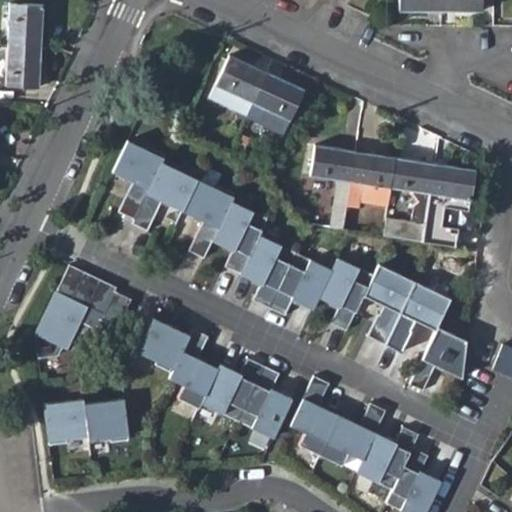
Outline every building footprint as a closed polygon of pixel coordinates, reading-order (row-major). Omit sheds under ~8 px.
[(398,0),(398,11),(439,11),(439,0),(398,0)] [(439,0),(439,11),(479,11),(479,0),(439,0)] [(6,45),(40,46),(42,5),(8,3),(6,45)] [(40,46),(6,45),(5,86),(38,87),(40,46)] [(207,99),(244,115),(245,114),(265,71),(228,54),(207,99)] [(265,71),(245,114),(258,120),(257,123),(282,135),(304,89),(265,71)] [(245,114),(244,115),(244,116),(257,123),(258,120),(245,114)] [(230,199),(234,192),(217,184),(215,187),(177,169),(179,165),(162,157),(164,153),(147,145),(145,148),(127,139),(112,170),(132,180),(117,211),(132,219),(131,223),(145,230),(160,200),(201,220),(187,249),(202,257),(211,239),(231,249),(224,264),(240,272),(239,273),(260,283),(252,298),(284,313),(291,298),(311,308),(317,296),(338,306),(330,322),(346,330),(363,294),(383,304),(379,313),(377,312),(366,335),(401,352),(412,329),(409,328),(414,319),(434,329),(436,325),(450,297),(378,262),(373,272),(338,255),(331,269),(258,233),(266,217),(230,199)] [(333,179),(327,228),(341,230),(345,206),(354,150),(313,144),(309,175),(333,179)] [(359,202),(386,207),(389,187),(394,156),(354,150),(345,206),(358,209),(359,202)] [(382,236),(406,239),(421,242),(424,224),(433,163),(394,156),(389,187),(411,191),(410,193),(416,201),(412,205),(409,221),(385,217),(382,236)] [(473,169),(433,163),(424,224),(437,225),(439,207),(466,211),(473,169)] [(341,230),(354,232),(358,209),(345,206),(341,230)] [(421,242),(450,246),(453,228),(437,225),(424,224),(421,242)] [(114,290),(116,286),(69,263),(33,333),(37,358),(57,356),(62,346),(66,348),(74,331),(79,321),(95,329),(100,319),(117,327),(131,298),(114,290)] [(200,402),(271,437),(291,398),(271,388),(278,373),(247,358),(239,373),(219,362),(216,368),(196,358),(207,336),(191,328),(188,335),(152,318),(136,351),(155,360),(154,364),(170,372),(167,377),(183,385),(177,397),(197,407),(200,402)] [(90,339),(95,329),(79,321),(74,331),(90,339)] [(464,337),(436,325),(434,329),(408,382),(423,390),(436,364),(460,376),(464,337)] [(492,370),(511,378),(511,349),(501,345),(492,370)] [(298,445),(341,466),(347,452),(361,459),(355,472),(391,490),(385,502),(404,511),(424,511),(440,480),(420,471),(427,455),(411,447),(417,434),(401,426),(393,443),(373,433),(384,410),(369,403),(358,425),(317,406),(328,383),(313,376),(289,425),(304,432),(298,445)] [(83,403),(82,398),(43,403),(48,443),(66,441),(65,437),(87,434),(83,403)] [(122,398),(83,403),(87,434),(88,440),(109,437),(109,441),(127,439),(122,398)]
